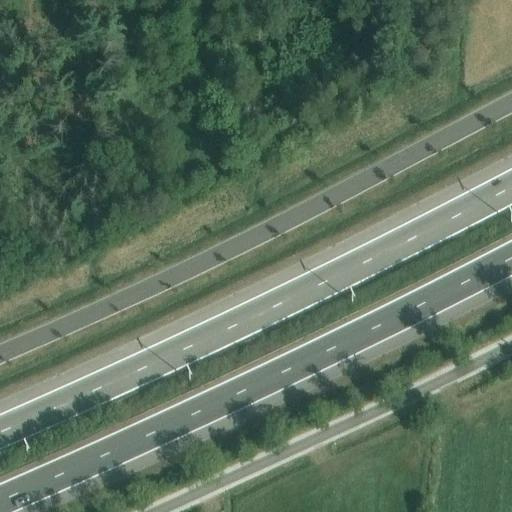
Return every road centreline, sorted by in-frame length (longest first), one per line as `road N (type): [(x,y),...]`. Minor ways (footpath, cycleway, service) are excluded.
road 1 (tertiary): [(511,105),(259,237),(0,354)]
road 2 (motorway): [(511,187),(0,432)]
road 3 (motorway): [(0,501),(511,259)]
road 4 (unclassified): [(511,345),(319,449),(171,511)]
